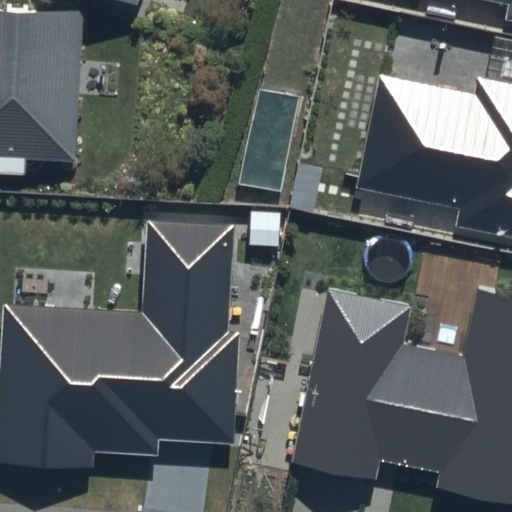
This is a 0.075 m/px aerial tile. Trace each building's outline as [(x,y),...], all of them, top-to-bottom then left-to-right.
[(0,0),(0,163),(18,164),(19,146),(72,147),(76,0),(0,0)] [(511,0),(483,0),(511,5),(511,12),(509,26),(511,26),(511,0)] [(478,101),(384,84),(364,191),(466,210),(461,232),(511,241),(511,90),(481,84),(478,101)] [(216,217),(131,213),(127,309),(0,303),(0,466),(72,470),(73,443),(137,446),(138,422),(223,426),(227,330),(211,329),(216,217)] [(511,485),(511,282),(447,269),(432,340),(377,329),(384,296),(317,282),(280,454),(357,470),(364,435),(433,450),(426,481),(509,498),(511,485)]
